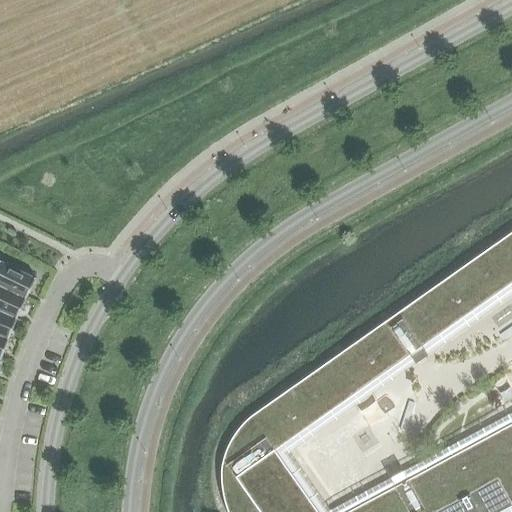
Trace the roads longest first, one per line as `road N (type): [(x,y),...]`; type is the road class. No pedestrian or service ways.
road 1 (tertiary): [(126,511),(134,441),(161,367),(209,295),(277,231),(511,100)]
road 2 (tertiary): [(511,7),(229,168),(173,213),(118,279)]
road 3 (residential): [(118,279),(84,262),(45,319),(18,385),(1,511)]
road 4 (tertiary): [(118,279),(64,388),(44,511)]
